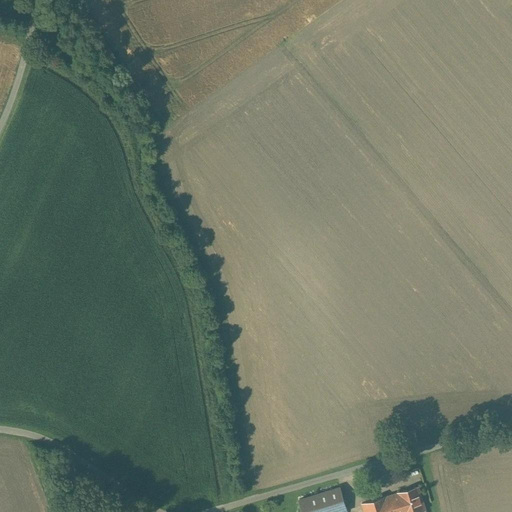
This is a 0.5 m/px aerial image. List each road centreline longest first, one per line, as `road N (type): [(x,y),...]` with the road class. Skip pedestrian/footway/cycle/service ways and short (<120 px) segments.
road 1 (unclassified): [(215,511),(430,449),(511,437)]
road 2 (unclassified): [(0,430),(54,444),(159,511)]
road 3 (unclassified): [(30,0),(30,31),(0,120)]
